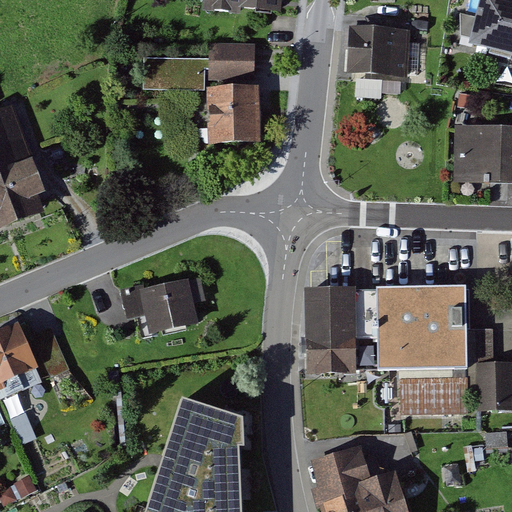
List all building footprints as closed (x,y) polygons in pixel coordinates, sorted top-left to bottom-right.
[(296,0),(219,0),(218,11),(294,19),(296,0)] [(511,1),(505,0),(483,0),(475,45),(511,52),(511,1)] [(418,35),(355,35),(355,80),(418,80),(418,35)] [(263,49),(224,48),(223,80),(262,81),(263,49)] [(213,91),(214,62),(151,60),(150,89),(213,91)] [(273,149),(269,89),(222,92),(226,152),(273,149)] [(0,229),(55,209),(19,111),(0,117),(0,229)] [(511,133),(463,133),(463,184),(511,184),(511,133)] [(216,327),(211,282),(135,290),(140,335),(216,327)] [(465,292),(382,296),(385,374),(468,370),(465,292)] [(364,294),(314,295),(314,360),(365,359),(364,294)] [(0,394),(50,371),(29,327),(0,340),(0,394)] [(511,366),(492,367),(495,406),(511,404),(511,366)] [(475,381),(410,383),(411,417),(476,415),(475,381)] [(244,511),(244,421),(178,399),(139,511),(244,511)] [(365,452),(319,466),(333,511),(410,511),(400,479),(375,487),(365,452)]
